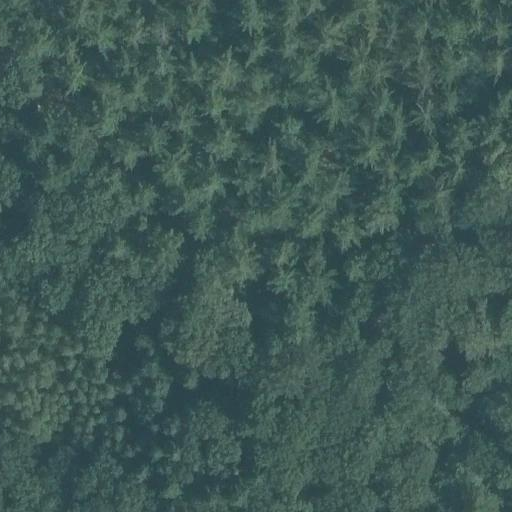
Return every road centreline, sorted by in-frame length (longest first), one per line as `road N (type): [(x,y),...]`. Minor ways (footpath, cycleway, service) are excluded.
road 1 (track): [(342,511),(0,105)]
road 2 (track): [(0,435),(342,511)]
